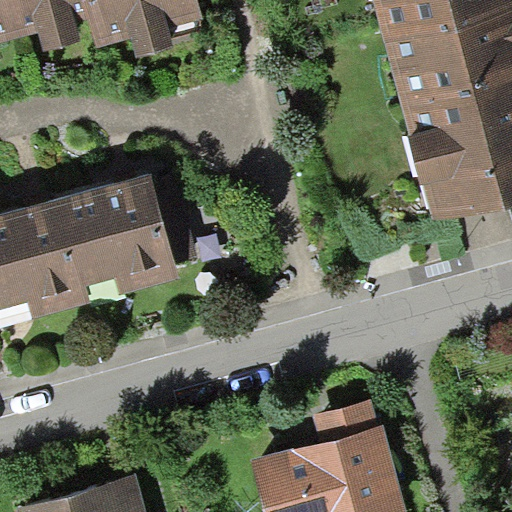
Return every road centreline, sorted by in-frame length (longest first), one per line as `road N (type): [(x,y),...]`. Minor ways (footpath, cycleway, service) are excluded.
road 1 (residential): [(0,426),(402,317)]
road 2 (residential): [(402,317),(454,511)]
